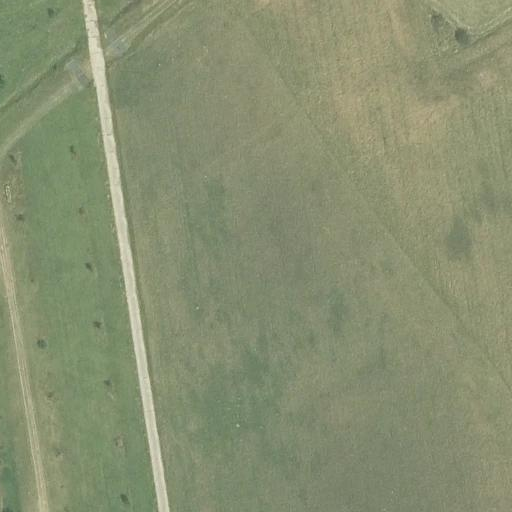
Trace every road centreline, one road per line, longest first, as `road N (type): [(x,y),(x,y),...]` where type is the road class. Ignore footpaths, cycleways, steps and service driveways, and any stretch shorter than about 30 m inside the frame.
road 1 (track): [(88,0),(163,511)]
road 2 (track): [(48,511),(0,188)]
road 3 (track): [(0,126),(167,0)]
